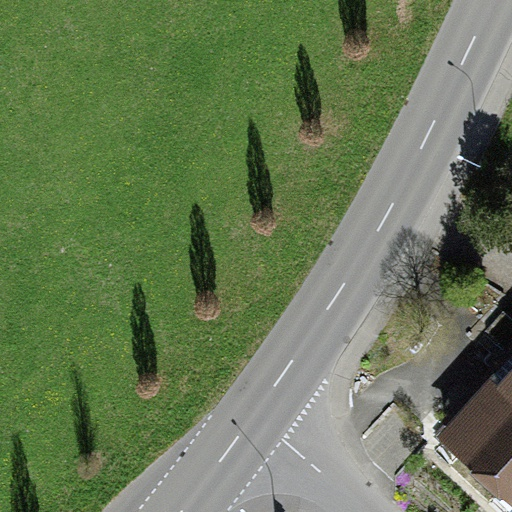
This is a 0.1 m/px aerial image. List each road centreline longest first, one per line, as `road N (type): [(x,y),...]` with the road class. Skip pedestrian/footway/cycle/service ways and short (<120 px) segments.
road 1 (primary): [(491,0),(393,204),(255,415)]
road 2 (residential): [(366,511),(255,415)]
road 3 (primary): [(255,415),(181,511)]
